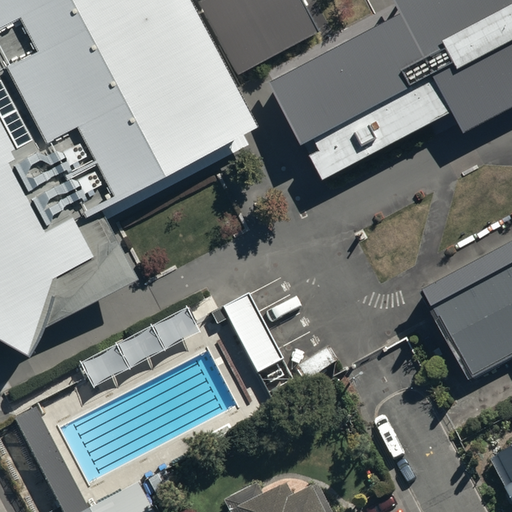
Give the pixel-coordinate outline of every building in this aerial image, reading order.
[(0,0),(0,331),(22,345),(38,317),(132,266),(105,217),(247,141),(238,125),(251,118),(187,0),(0,0)] [(297,0),(196,0),(234,72),(313,29),(297,0)] [(511,0),(398,0),(401,6),(268,75),(322,174),(452,106),(461,123),(511,96),(511,0)] [(511,232),(418,281),(467,373),(511,349),(511,232)] [(154,511),(137,480),(85,508),(32,409),(15,418),(11,420),(16,430),(57,506),(60,511),(154,511)] [(511,445),(489,457),(511,503),(511,445)] [(328,511),(317,489),(308,493),(305,486),(286,495),(280,482),(260,492),(255,481),(220,498),(226,511),(328,511)]
